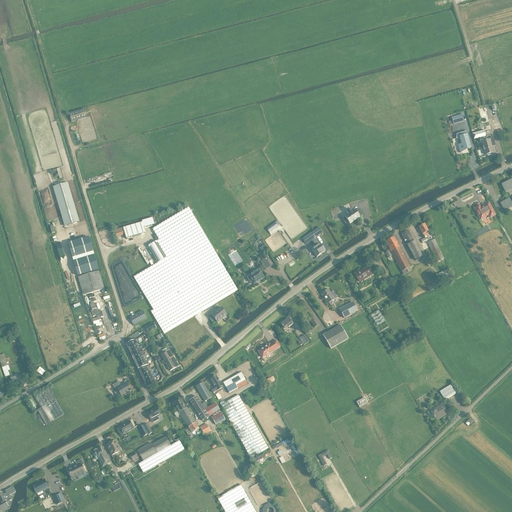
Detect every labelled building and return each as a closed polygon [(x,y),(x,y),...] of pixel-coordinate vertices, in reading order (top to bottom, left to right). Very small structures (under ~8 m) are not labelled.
[(86,118),(84,109),(69,113),(71,122),(86,118)] [(461,115),(452,118),(453,125),(463,122),(461,115)] [(484,130),(472,134),(474,140),(486,136),(484,130)] [(456,134),(456,139),(460,139),(461,145),(458,146),(460,153),(460,151),(468,149),(471,148),(466,131),(456,134)] [(492,153),(493,153),(491,145),(495,144),(493,137),(489,138),(489,140),(481,143),(485,155),(486,155),(487,156),(492,155),(492,153)] [(505,192),(511,188),(511,180),(502,185),(505,192)] [(68,183),(53,187),(65,226),(79,222),(68,183)] [(500,203),(504,211),(511,206),(511,204),(509,199),(500,203)] [(481,219),(484,218),(484,217),(488,215),(490,218),(495,215),(488,203),(484,206),(484,207),(481,209),(480,208),(479,207),(478,206),(477,207),(476,207),(475,208),(475,209),(475,210),(480,219),(481,219)] [(153,310),(151,312),(164,334),(237,290),(215,252),(188,207),(152,229),(156,235),(159,240),(156,241),(148,246),(158,263),(134,277),(153,310)] [(348,215),(345,217),(349,224),(360,217),(355,210),(352,212),(350,209),(346,212),(348,215)] [(151,218),(142,221),(142,223),(144,227),(153,225),(151,218)] [(144,227),(142,223),(123,228),(126,239),(145,233),(144,227)] [(426,238),(427,237),(426,236),(427,236),(426,233),(428,232),(424,224),(419,227),(423,235),(425,239),(421,241),(422,243),(428,240),(426,238)] [(319,228),(313,232),(316,237),(323,233),(319,228)] [(401,234),(415,261),(422,257),(408,231),(401,234)] [(313,232),(303,240),(306,244),(312,240),(315,238),(316,237),(313,232)] [(89,237),(68,244),(77,276),(98,270),(89,237)] [(394,237),(385,242),(391,251),(399,247),(394,237)] [(434,239),(427,243),(437,262),(444,259),(434,239)] [(316,247),(312,250),(317,257),(321,254),(321,253),(325,251),(320,244),(317,240),(313,242),(316,247)] [(399,247),(391,251),(391,252),(396,262),(401,272),(402,272),(403,275),(408,272),(407,269),(410,268),(405,257),(399,247)] [(266,259),(261,262),(266,269),(271,266),(266,259)] [(360,283),(372,275),(372,276),(375,274),(371,267),(368,269),(367,267),(359,272),(358,271),(354,274),(360,283)] [(451,278),(448,269),(436,275),(439,283),(451,278)] [(249,277),(247,278),(250,283),(252,282),(254,285),(264,278),(259,270),(249,276),(249,277)] [(99,271),(78,277),(83,295),(104,289),(99,271)] [(386,280),(382,283),(387,292),(392,289),(386,280)] [(333,291),(330,293),(328,290),(321,295),(328,304),(333,299),(334,300),(337,298),(333,291)] [(352,303),(339,310),(344,319),(357,311),(352,303)] [(221,308),(211,316),(218,323),(227,315),(221,308)] [(378,310),(370,315),(380,332),(388,327),(378,310)] [(143,311),(129,318),(133,325),(146,318),(143,311)] [(315,328),(319,325),(313,317),(309,319),(315,328)] [(285,331),(289,329),(288,328),(293,324),(289,318),(280,324),(283,327),(282,328),(282,329),(283,328),(285,331)] [(153,323),(145,327),(148,332),(156,328),(153,323)] [(348,339),(340,325),(323,335),(331,349),(348,339)] [(139,344),(137,340),(126,345),(128,349),(138,344),(139,344)] [(259,350),(258,351),(262,358),(280,347),(276,341),(270,345),(269,344),(262,349),(261,348),(260,348),(259,349),(259,350)] [(139,344),(138,344),(128,349),(130,353),(138,349),(141,348),(140,346),(141,346),(140,343),(139,344)] [(141,348),(138,349),(130,353),(132,357),(142,352),(143,352),(141,348)] [(177,362),(176,362),(169,350),(167,351),(166,348),(162,351),(163,353),(161,355),(164,360),(162,361),(164,365),(166,363),(170,371),(175,368),(176,368),(179,366),(177,362)] [(143,352),(142,352),(132,357),(134,361),(142,357),(145,356),(143,352)] [(0,361),(2,367),(2,368),(5,377),(10,376),(7,366),(8,366),(4,354),(0,355),(0,361)] [(145,356),(142,357),(134,361),(136,365),(146,360),(145,356)] [(136,365),(138,369),(149,364),(147,360),(146,360),(136,365)] [(151,370),(149,366),(139,371),(141,375),(151,370)] [(42,376),(45,372),(40,368),(36,371),(42,376)] [(151,370),(141,375),(143,379),(150,375),(153,374),(151,370)] [(239,389),(248,384),(241,372),(223,383),(229,393),(238,388),(239,389)] [(27,373),(18,375),(18,374),(15,375),(16,376),(15,376),(15,377),(10,378),(12,384),(21,382),(21,383),(22,383),(21,381),(24,381),(23,378),(28,376),(27,373)] [(150,375),(143,379),(145,383),(154,379),(155,378),(153,374),(150,375)] [(210,379),(215,387),(211,389),(214,395),(224,389),(216,376),(210,379)] [(157,384),(156,383),(154,379),(145,383),(147,388),(154,384),(155,385),(157,384)] [(121,387),(118,382),(112,385),(116,391),(117,390),(121,396),(131,390),(127,384),(121,387)] [(203,383),(196,387),(204,402),(212,398),(203,383)] [(440,392),(441,395),(445,400),(447,399),(455,394),(450,385),(440,392)] [(37,410),(46,425),(64,414),(49,389),(35,398),(41,408),(37,410)] [(238,395),(221,405),(251,459),(268,449),(238,395)] [(189,401),(202,421),(220,410),(215,403),(208,408),(204,403),(201,405),(196,397),(189,401)] [(359,408),(366,404),(363,398),(356,402),(359,408)] [(181,399),(173,404),(177,412),(174,414),(176,417),(180,415),(188,428),(196,423),(187,408),(181,399)] [(436,420),(443,416),(443,417),(448,414),(442,404),(431,411),(436,420)] [(161,414),(157,407),(147,413),(151,420),(153,423),(159,420),(157,416),(161,414)] [(216,425),(225,420),(221,412),(212,418),(216,425)] [(119,427),(123,434),(134,428),(130,421),(119,427)] [(188,429),(185,431),(188,436),(199,429),(196,423),(188,428),(188,429)] [(153,433),(148,424),(144,426),(148,434),(149,435),(153,433)] [(204,435),(210,432),(206,424),(200,427),(204,435)] [(139,428),(144,437),(148,434),(144,426),(143,425),(139,428)] [(165,437),(152,445),(151,443),(137,451),(135,453),(138,458),(141,457),(143,462),(138,464),(143,473),(184,449),(179,441),(170,446),(165,437)] [(115,441),(106,445),(112,456),(121,451),(115,441)] [(98,459),(102,467),(110,463),(102,447),(97,450),(97,449),(95,450),(94,452),(96,455),(95,456),(96,458),(98,459)] [(322,456),(326,454),(330,459),(332,458),(327,451),(318,456),(324,467),(326,465),(322,456)] [(77,466),(68,470),(71,478),(76,475),(77,477),(84,473),(81,466),(84,465),(81,460),(75,463),(77,466)] [(44,480),(32,486),(36,494),(48,488),(44,480)] [(114,492),(121,488),(118,484),(111,487),(114,492)] [(224,511),(255,511),(241,485),(217,499),(224,511)] [(7,493),(4,495),(2,493),(0,493),(0,511),(3,511),(10,508),(10,509),(11,505),(9,501),(12,500),(10,496),(15,492),(16,492),(13,487),(6,491),(7,493)] [(75,490),(68,493),(73,502),(79,499),(75,490)] [(59,494),(53,497),(57,505),(62,503),(59,494)]
